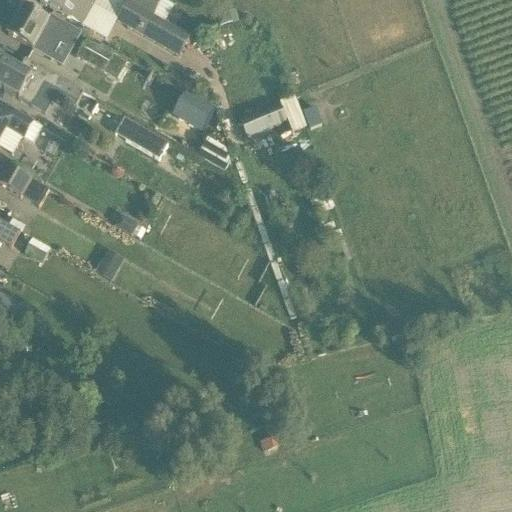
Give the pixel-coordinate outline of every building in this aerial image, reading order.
[(44,0),(42,5),(39,3),(38,4),(80,27),(95,1),(92,0),(44,0)] [(160,0),(130,0),(128,4),(153,18),(163,1),(160,0)] [(164,25),(159,23),(153,19),(153,18),(128,4),(117,25),(147,42),(178,60),(190,40),(164,25)] [(21,9),(6,36),(24,46),(33,51),(46,58),(57,40),(71,48),(78,35),(50,19),(48,24),(39,19),(21,9)] [(77,58),(120,83),(129,67),(86,42),(77,58)] [(197,46),(187,61),(206,75),(217,61),(197,46)] [(43,86),(75,105),(82,94),(23,60),(17,71),(0,60),(0,90),(31,108),(43,86)] [(184,92),(172,114),(202,131),(214,110),(184,92)] [(0,150),(5,153),(16,135),(24,140),(33,124),(0,105),(0,150)] [(287,124),(279,105),(238,122),(246,141),(287,124)] [(125,142),(158,162),(167,145),(134,126),(125,142)] [(209,139),(199,159),(227,173),(238,154),(209,139)] [(30,183),(32,181),(4,165),(0,171),(0,188),(39,210),(49,193),(30,183)] [(9,227),(0,221),(0,242),(11,249),(20,233),(24,226),(13,220),(9,227)] [(29,256),(47,263),(53,247),(35,241),(29,256)] [(109,250),(98,272),(115,281),(127,259),(109,250)] [(0,316),(11,323),(17,312),(20,305),(1,295),(0,296),(0,316)]
